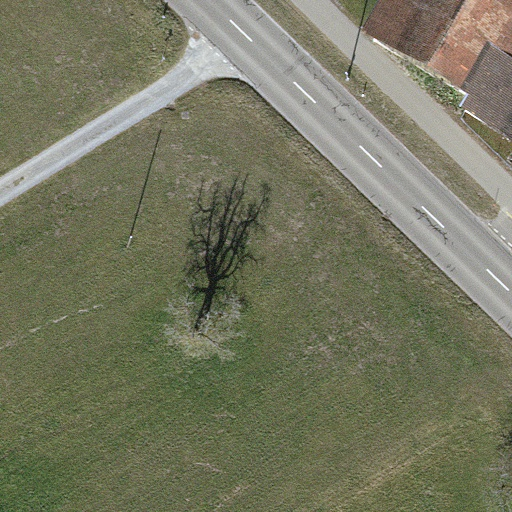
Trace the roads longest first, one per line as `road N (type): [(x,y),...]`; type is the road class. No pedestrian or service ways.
road 1 (tertiary): [(511,291),(209,0)]
road 2 (track): [(0,190),(245,35)]
